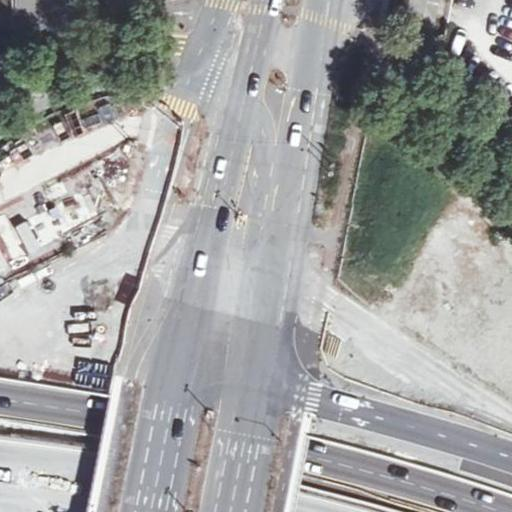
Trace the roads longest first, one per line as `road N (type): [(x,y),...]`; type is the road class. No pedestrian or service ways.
road 1 (trunk): [(491,511),(323,461),(93,414),(0,404)]
road 2 (primary): [(256,382),(325,0)]
road 3 (primary): [(272,0),(181,364)]
road 4 (trunk): [(282,511),(0,458)]
road 5 (primary): [(511,456),(256,382)]
road 6 (secondary): [(181,364),(0,349)]
road 7 (primary): [(181,364),(152,511)]
road 8 (primary): [(232,511),(256,382)]
